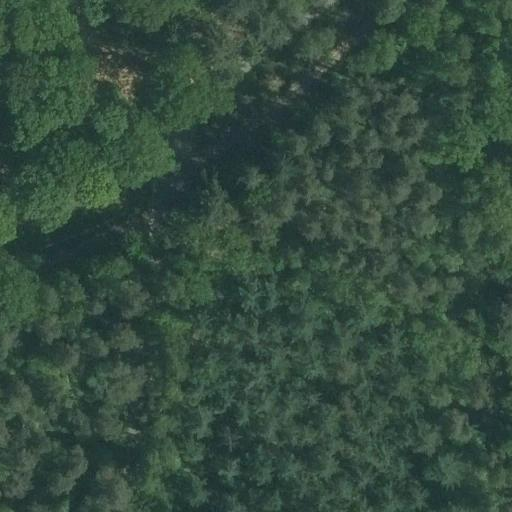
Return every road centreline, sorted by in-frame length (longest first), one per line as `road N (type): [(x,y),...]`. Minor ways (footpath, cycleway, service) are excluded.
road 1 (unclassified): [(127,511),(167,164),(209,93),(318,0)]
road 2 (track): [(473,0),(508,289),(494,353),(511,462)]
road 3 (track): [(158,227),(138,227),(0,281)]
